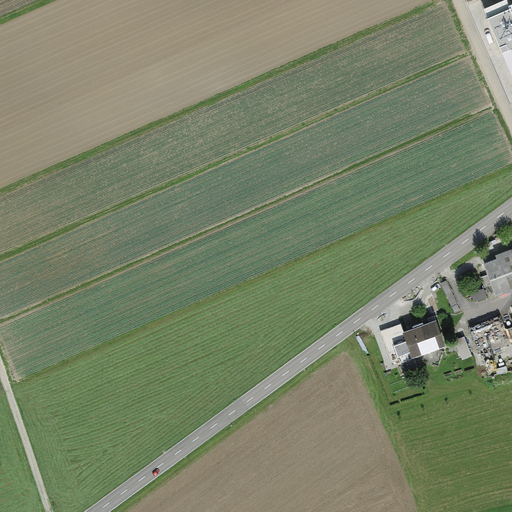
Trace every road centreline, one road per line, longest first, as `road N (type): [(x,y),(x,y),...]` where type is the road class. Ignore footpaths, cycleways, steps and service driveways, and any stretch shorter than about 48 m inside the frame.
road 1 (secondary): [(511,207),(101,511)]
road 2 (track): [(55,511),(0,357)]
road 3 (unclassified): [(458,0),(511,120)]
